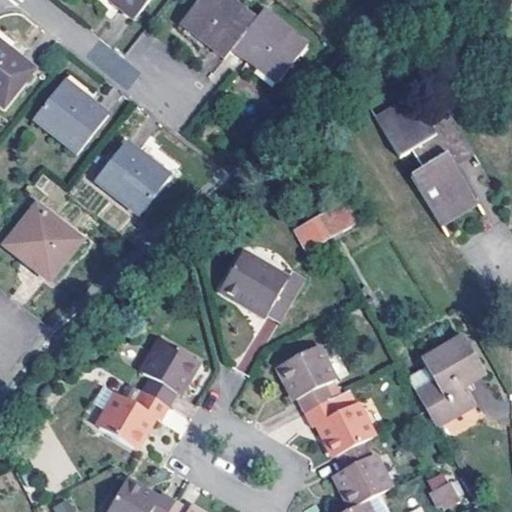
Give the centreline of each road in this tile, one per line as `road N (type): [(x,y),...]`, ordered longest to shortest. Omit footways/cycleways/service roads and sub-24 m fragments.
road 1 (residential): [(282,456),(217,422),(206,425),(191,451),(199,472),(263,504)]
road 2 (residential): [(34,0),(113,65),(167,89)]
